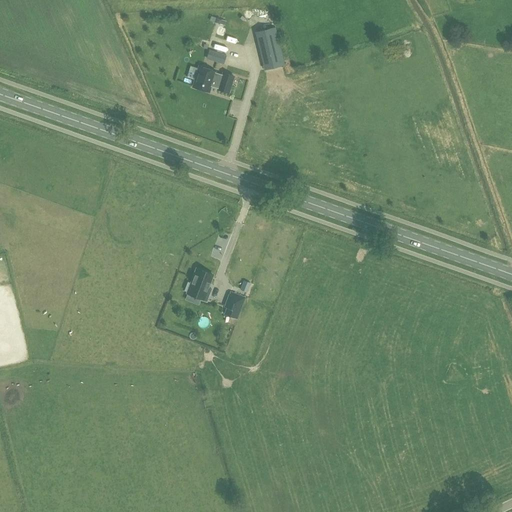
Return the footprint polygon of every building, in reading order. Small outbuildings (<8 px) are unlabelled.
[(284,64),(275,27),(255,31),(264,69),(284,64)] [(246,69),(246,51),(228,52),(229,70),(246,69)] [(223,75),(215,72),(215,71),(199,67),(193,87),(209,92),(210,86),(218,89),(228,93),(233,76),(223,73),(223,75)] [(274,85),(276,91),(266,93),(267,100),(297,94),(295,81),(274,85)] [(205,130),(226,136),(232,114),(211,108),(205,130)] [(224,226),(204,223),(200,243),(220,246),(224,226)] [(171,244),(172,262),(185,261),(184,244),(171,244)] [(196,269),(191,283),(188,282),(185,291),(187,292),(187,293),(188,293),(201,298),(207,301),(211,289),(208,288),(213,275),(196,269)] [(247,292),(251,283),(244,281),(240,290),(247,292)] [(230,292),(225,307),(227,308),(225,314),(236,319),(244,298),(230,292)]
